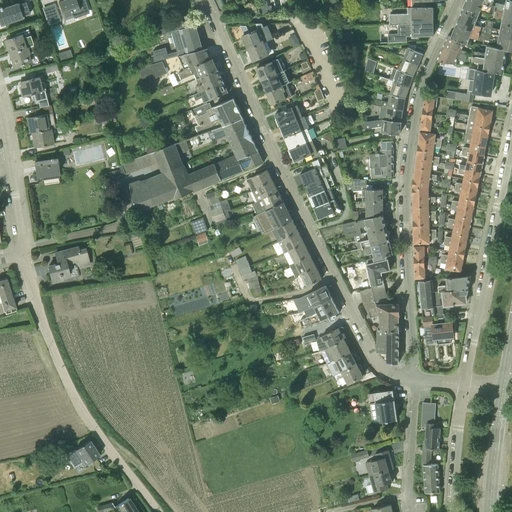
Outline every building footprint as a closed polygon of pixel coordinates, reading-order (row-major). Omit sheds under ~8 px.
[(64,0),(58,2),(64,20),(74,17),(72,13),(80,10),(76,0),(64,0)] [(214,0),(219,10),(226,10),(221,0),(214,0)] [(268,7),(266,0),(265,0),(261,1),(263,15),(272,13),(271,6),(268,7)] [(491,8),(492,7),(480,0),(466,0),(463,9),(479,15),(481,10),(489,13),(491,8)] [(491,8),(511,12),(511,0),(506,0),(505,5),(497,2),(496,6),(493,5),(492,7),(491,8)] [(0,10),(0,22),(1,25),(22,18),(17,4),(2,9),(1,7),(0,7),(0,9),(0,10)] [(412,24),(412,23),(434,23),(433,7),(428,7),(412,8),(409,8),(409,13),(390,13),(390,24),(398,24),(412,24)] [(502,23),(511,25),(511,12),(491,8),(489,13),(488,16),(487,19),(490,20),(490,16),(502,19),(502,23)] [(485,33),(486,28),(475,25),(479,15),(463,9),(458,23),(475,30),(480,32),(485,33)] [(172,31),(187,27),(181,15),(180,15),(179,13),(176,12),(174,14),(173,16),(174,18),(159,24),(163,34),(172,31)] [(60,21),(59,15),(46,20),(48,25),(60,21)] [(485,33),(511,38),(511,25),(502,23),(500,29),(492,27),(494,22),(487,20),(486,28),(485,33)] [(408,36),(412,36),(434,35),(434,23),(412,23),(412,24),(398,24),(398,32),(388,33),(388,42),(408,41),(408,36)] [(479,38),(484,39),(485,33),(480,32),(475,30),(458,23),(452,36),(468,43),(470,37),(478,39),(479,38)] [(248,49),(268,41),(275,38),(268,24),(262,24),(264,27),(259,29),(242,36),(248,49)] [(187,27),(172,31),(177,51),(169,54),(167,47),(153,51),(154,54),(151,55),(153,64),(162,61),(179,56),(178,55),(203,49),(196,25),(187,27)] [(9,53),(30,46),(26,33),(22,34),(4,40),(9,53)] [(487,47),(507,49),(511,50),(511,38),(485,33),(484,39),(484,40),(489,41),(498,42),(497,47),(487,45),(487,47)] [(443,47),(465,54),(466,52),(462,50),(465,43),(468,44),(468,43),(452,36),(452,37),(448,35),(443,47)] [(268,41),(248,49),(253,61),(270,54),(274,52),(273,49),(271,50),(268,41)] [(30,46),(9,53),(14,67),(22,64),(35,60),(30,46)] [(408,47),(401,47),(398,55),(403,58),(418,64),(423,53),(408,47)] [(465,54),(443,47),(436,61),(446,62),(455,64),(459,57),(461,58),(461,56),(464,58),(465,54)] [(473,57),(505,61),(507,49),(487,47),(486,52),(474,50),(473,57)] [(212,58),(208,48),(203,49),(178,55),(179,56),(184,70),(212,58)] [(356,49),(345,49),(346,64),(357,63),(356,49)] [(395,61),(398,55),(391,52),(389,58),(395,61)] [(477,70),(494,72),(503,73),(505,61),(473,57),(472,61),(479,63),(477,70)] [(195,74),(197,79),(218,70),(213,58),(212,58),(184,70),(178,73),(181,79),(195,74)] [(398,69),(413,75),(418,64),(403,58),(398,69)] [(262,81),(279,73),(283,71),(278,59),(273,61),(256,69),(262,81)] [(144,83),(168,73),(162,61),(153,64),(149,65),(149,63),(138,66),(144,83)] [(367,63),(365,71),(374,73),(376,65),(367,63)] [(389,79),(409,87),(413,75),(398,69),(393,68),(389,79)] [(474,69),(472,69),(467,94),(447,91),(447,95),(446,98),(470,101),(470,102),(473,102),(474,92),(491,94),(494,72),(477,70),(474,69)] [(195,87),(198,93),(223,81),(218,70),(197,79),(199,85),(195,87)] [(306,83),(316,78),(313,71),(303,76),(306,83)] [(262,81),(267,92),(284,85),(279,73),(262,81)] [(41,82),(40,77),(22,82),(23,86),(20,87),(22,96),(45,90),(43,82),(41,82)] [(405,98),(409,87),(389,79),(382,77),(380,81),(380,82),(392,86),(389,94),(405,98)] [(223,81),(198,93),(195,94),(197,99),(202,97),(202,98),(204,97),(206,102),(211,100),(228,92),(223,81)] [(284,85),(267,92),(272,105),(292,96),(286,84),(284,85)] [(174,89),(172,85),(160,89),(162,95),(174,90),(174,89)] [(375,105),(403,110),(405,98),(389,94),(388,102),(382,101),(382,100),(376,99),(375,105)] [(423,113),(433,114),(434,108),(434,109),(434,106),(437,107),(438,98),(425,97),(423,113)] [(209,130),(242,117),(233,98),(212,108),(210,102),(207,103),(200,106),(194,109),(191,110),(193,116),(195,116),(199,125),(195,126),(199,134),(209,130)] [(32,132),(49,129),(46,114),(53,113),(52,110),(56,109),(55,104),(51,105),(38,107),(40,115),(27,118),(29,133),(32,132)] [(281,126),(303,117),(298,105),(293,107),(276,114),(281,126)] [(380,118),(402,122),(403,110),(375,105),(374,111),(381,112),(380,118)] [(470,115),(492,119),(494,110),(471,106),(470,115)] [(433,114),(423,113),(421,129),(431,130),(432,120),(433,114)] [(468,124),(490,128),(492,119),(470,115),(468,124)] [(242,117),(209,130),(212,138),(216,136),(217,140),(229,136),(232,144),(251,135),(242,117)] [(286,137),(308,128),(303,117),(281,126),(286,137)] [(402,122),(380,118),(380,119),(362,122),(362,129),(383,126),(382,132),(400,134),(402,122)] [(466,133),(488,137),(490,128),(468,124),(466,133)] [(51,128),(49,129),(32,132),(34,147),(54,143),(51,128)] [(291,149),(312,140),(308,128),(286,137),(291,149)] [(419,140),(442,143),(442,139),(436,138),(436,133),(420,131),(419,140)] [(464,142),(470,143),(487,146),(488,137),(466,133),(464,142)] [(185,164),(162,173),(141,181),(140,180),(130,183),(130,184),(137,212),(174,198),(174,199),(195,190),(195,191),(245,170),(263,162),(251,135),(232,144),(231,144),(228,146),(231,153),(234,151),(236,154),(215,163),(189,174),(185,164)] [(337,150),(347,148),(344,138),(334,141),(337,150)] [(185,139),(177,143),(181,153),(190,150),(185,139)] [(313,140),(312,140),(291,149),(296,161),(312,154),(318,152),(313,140)] [(417,149),(434,151),(434,147),(441,148),(442,143),(419,140),(417,149)] [(370,155),(371,178),(394,177),(393,141),(381,141),(380,149),(381,149),(381,150),(380,150),(381,154),(370,155)] [(154,152),(158,163),(162,173),(185,164),(181,153),(177,143),(154,152)] [(462,151),(485,156),(487,146),(470,143),(469,147),(463,146),(462,151)] [(416,160),(439,163),(440,157),(433,156),(434,151),(417,149),(416,160)] [(467,161),(483,164),(485,156),(462,151),(462,155),(468,157),(467,161)] [(123,163),(126,173),(158,163),(154,152),(123,163)] [(306,185),(330,175),(323,157),(312,162),(315,168),(301,174),(306,185)] [(60,174),(57,158),(35,162),(37,176),(42,176),(42,180),(59,177),(59,174),(60,174)] [(415,168),(431,170),(432,165),(439,166),(439,163),(416,160),(415,168)] [(459,169),(481,173),(483,164),(467,161),(466,165),(460,164),(459,169)] [(414,177),(430,179),(437,180),(437,175),(431,174),(431,170),(415,168),(414,177)] [(247,180),(252,191),(273,180),(267,169),(247,180)] [(463,179),(479,182),(481,173),(459,169),(458,173),(464,174),(463,179)] [(310,196),(330,188),(332,187),(331,185),(334,184),(330,175),(306,185),(310,196)] [(413,189),(429,188),(430,179),(414,177),(412,187),(413,189)] [(366,202),(383,202),(383,189),(373,189),(373,184),(367,185),(367,179),(344,180),(347,191),(363,191),(363,202),(366,202)] [(455,187),(478,191),(479,182),(463,179),(462,183),(456,182),(455,187)] [(252,191),(256,200),(277,189),(273,180),(252,191)] [(460,197),(476,200),(478,191),(455,187),(454,191),(461,192),(460,197)] [(315,207),(335,199),(330,188),(310,196),(315,207)] [(413,197),(429,197),(429,188),(413,189),(413,197)] [(262,199),(266,206),(282,198),(277,189),(256,200),(257,201),(262,199)] [(210,205),(220,202),(217,190),(206,194),(210,205)] [(413,207),(429,207),(429,202),(436,202),(436,197),(429,197),(413,197),(413,207)] [(452,205),(474,209),(476,200),(460,197),(459,201),(453,200),(452,205)] [(273,230),(292,220),(282,198),(266,206),(268,209),(265,211),(269,216),(259,221),(266,233),(273,230)] [(335,199),(315,207),(320,218),(339,210),(335,199)] [(214,216),(224,212),(220,202),(210,205),(214,216)] [(366,218),(383,215),(383,202),(366,202),(366,218)] [(456,215),(472,218),(474,209),(452,205),(451,209),(457,210),(456,215)] [(413,215),(436,215),(436,211),(429,211),(429,207),(413,207),(413,215)] [(216,222),(226,218),(224,212),(214,216),(216,222)] [(383,215),(366,218),(356,221),(342,224),(346,238),(362,235),(360,228),(367,226),(369,233),(386,228),(383,215)] [(413,224),(430,224),(430,220),(436,220),(436,215),(413,215),(413,224)] [(448,222),(470,227),(472,218),(456,215),(455,219),(449,218),(448,222)] [(196,234),(208,230),(204,217),(191,222),(196,234)] [(278,241),(298,231),(292,220),(273,230),(278,241)] [(453,233),(469,236),(470,227),(448,222),(447,227),(453,228),(453,233)] [(414,234),(436,234),(436,229),(430,229),(430,224),(413,224),(414,234)] [(363,248),(390,241),(386,228),(369,233),(370,239),(357,242),(359,249),(363,248)] [(284,253),(304,243),(298,231),(278,241),(284,253)] [(445,240),(467,245),(469,236),(453,233),(452,237),(445,236),(445,240)] [(436,234),(414,234),(414,244),(430,243),(430,239),(437,238),(436,234)] [(449,250),(465,254),(467,245),(445,240),(444,245),(450,246),(449,250)] [(366,261),(386,256),(393,254),(390,241),(363,248),(365,255),(373,253),(374,258),(366,260),(366,261)] [(290,265),(310,255),(304,243),(284,253),(290,265)] [(414,261),(425,261),(425,246),(414,246),(414,261)] [(238,255),(242,252),(239,247),(232,251),(230,251),(232,254),(233,257),(238,255)] [(53,281),(63,278),(63,277),(70,275),(67,264),(73,263),(70,249),(55,253),(58,263),(48,266),(53,281)] [(441,258),(463,263),(465,254),(449,250),(448,255),(442,254),(441,258)] [(301,274),(316,267),(310,255),(290,265),(296,277),(301,274)] [(238,264),(241,269),(250,266),(246,256),(236,260),(238,264)] [(372,286),(384,283),(381,271),(390,270),(390,267),(388,259),(387,259),(386,256),(366,261),(367,264),(366,264),(367,267),(356,269),(358,275),(359,283),(362,282),(370,280),(371,286),(372,286)] [(463,263),(441,258),(440,263),(446,264),(446,267),(446,268),(462,271),(463,263)] [(425,261),(414,261),(415,278),(426,278),(425,261)] [(250,266),(241,269),(243,275),(253,272),(250,266)] [(316,267),(301,274),(307,286),(322,278),(316,267)] [(257,275),(244,279),(245,281),(249,280),(250,288),(255,287),(260,286),(257,275)] [(470,275),(446,278),(447,285),(438,286),(439,292),(468,288),(470,275)] [(0,296),(4,310),(16,306),(7,278),(0,280),(0,279),(0,296)] [(436,316),(436,315),(433,292),(432,285),(432,280),(419,281),(423,318),(436,316)] [(373,292),(385,289),(384,283),(372,286),(372,288),(373,292)] [(314,306),(315,307),(332,299),(326,285),(308,294),(300,299),(293,299),(299,312),(305,310),(314,306)] [(360,291),(362,298),(374,295),(372,288),(360,291)] [(433,292),(436,315),(443,314),(443,307),(454,306),(454,304),(466,302),(466,299),(467,298),(466,293),(468,293),(468,288),(439,292),(433,292)] [(386,295),(385,289),(373,292),(374,295),(376,302),(383,301),(382,296),(386,295)] [(374,295),(362,298),(364,305),(367,304),(370,317),(379,315),(377,304),(376,302),(374,295)] [(322,321),(329,317),(330,319),(332,320),(332,321),(333,321),(334,320),(335,320),(335,319),(335,318),(335,317),(337,316),(336,314),(339,312),(332,299),(315,307),(317,312),(300,320),(302,326),(322,321)] [(382,331),(399,330),(399,304),(377,304),(379,315),(380,322),(382,331)] [(435,320),(424,322),(424,327),(432,326),(433,340),(437,340),(437,343),(452,341),(451,337),(454,337),(452,322),(435,324),(435,320)] [(323,351),(345,340),(338,328),(321,336),(321,337),(316,339),(320,352),(323,351)] [(399,330),(382,331),(377,331),(377,343),(376,343),(376,344),(378,352),(388,363),(398,363),(399,344),(399,330)] [(312,341),(316,339),(314,334),(303,337),(305,343),(312,341)] [(335,360),(351,352),(345,340),(323,351),(329,363),(334,361),(335,360)] [(341,372),(357,364),(351,352),(335,360),(341,372)] [(357,364),(341,372),(332,377),(337,385),(339,384),(337,380),(344,377),(347,384),(363,376),(357,364)] [(393,390),(374,392),(368,393),(372,423),(378,422),(397,419),(393,390)] [(425,448),(431,449),(439,450),(440,428),(434,428),(434,424),(426,423),(425,448)] [(90,440),(75,449),(79,455),(74,459),(78,466),(85,465),(100,455),(90,440)] [(431,449),(425,448),(423,448),(422,465),(423,465),(425,493),(439,492),(438,464),(430,464),(431,449)] [(353,462),(370,457),(367,449),(351,454),(353,462)] [(374,474),(389,470),(394,468),(388,450),(375,454),(376,460),(370,461),(374,474)] [(389,470),(374,474),(369,475),(374,493),(389,489),(387,483),(393,482),(389,470)] [(112,503),(101,505),(103,511),(115,508),(117,511),(137,511),(128,498),(115,507),(112,503)]
